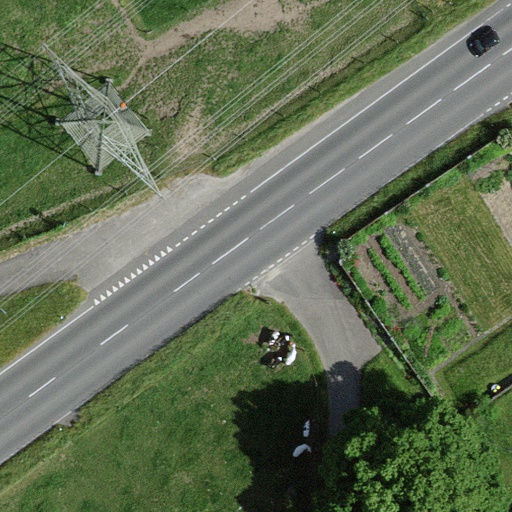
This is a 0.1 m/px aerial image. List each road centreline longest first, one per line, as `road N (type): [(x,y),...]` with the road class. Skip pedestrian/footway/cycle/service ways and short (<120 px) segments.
road 1 (primary): [(0,418),(511,48)]
road 2 (track): [(257,230),(340,337),(344,511)]
road 3 (track): [(0,280),(117,240),(153,244),(189,280)]
